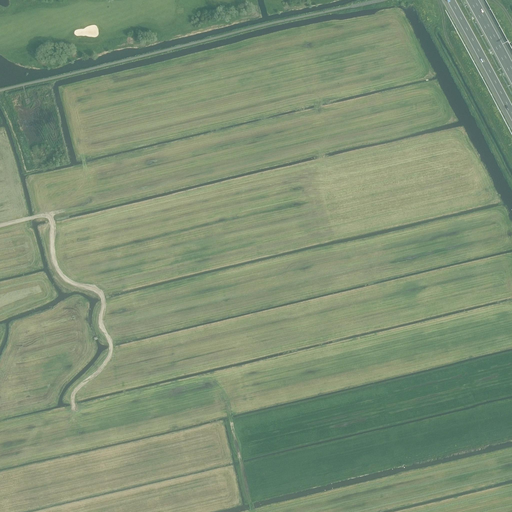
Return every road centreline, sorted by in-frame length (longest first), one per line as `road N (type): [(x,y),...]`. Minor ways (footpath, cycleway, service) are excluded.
road 1 (track): [(437,0),(448,39),(511,161)]
road 2 (motorway): [(450,0),(511,114)]
